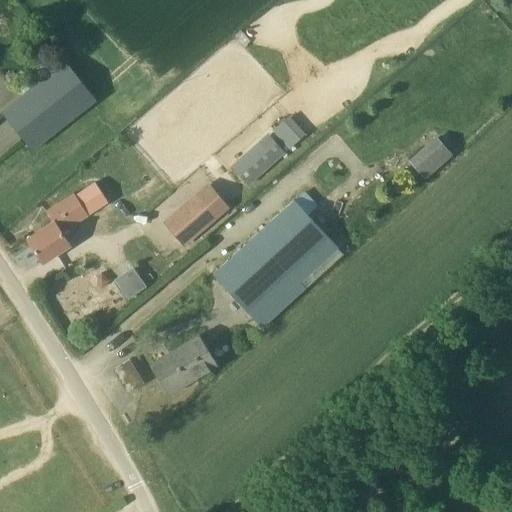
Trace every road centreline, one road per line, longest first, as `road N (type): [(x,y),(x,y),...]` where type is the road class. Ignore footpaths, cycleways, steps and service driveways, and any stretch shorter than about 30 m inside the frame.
road 1 (track): [(232,511),(511,239)]
road 2 (unclassified): [(149,511),(0,267)]
